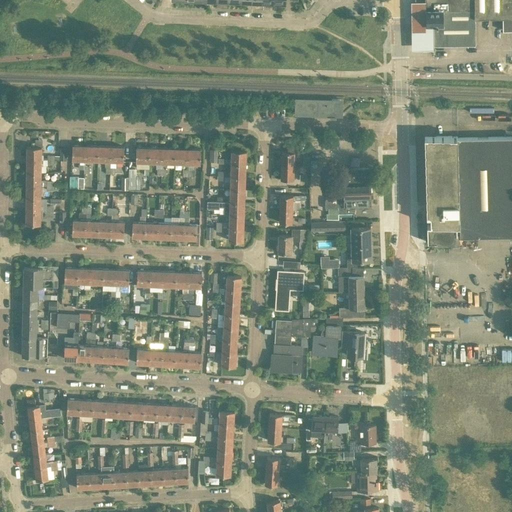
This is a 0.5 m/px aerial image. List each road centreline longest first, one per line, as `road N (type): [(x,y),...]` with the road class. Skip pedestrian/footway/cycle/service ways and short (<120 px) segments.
road 1 (residential): [(398,1),(336,2),(303,24),(158,18),(129,0)]
road 2 (tertiary): [(395,395),(401,128)]
road 3 (residential): [(264,124),(54,123),(1,115)]
road 4 (residential): [(259,256),(1,247)]
road 5 (residential): [(252,389),(1,372)]
road 6 (residential): [(16,506),(246,492)]
road 7 (residential): [(395,395),(252,389)]
road 8 (residential): [(401,128),(264,124)]
road 9 (residential): [(252,389),(259,256)]
road 10 (residential): [(259,256),(264,124)]
road 11 (residential): [(1,247),(1,115)]
road 12 (tertiary): [(401,128),(398,1)]
